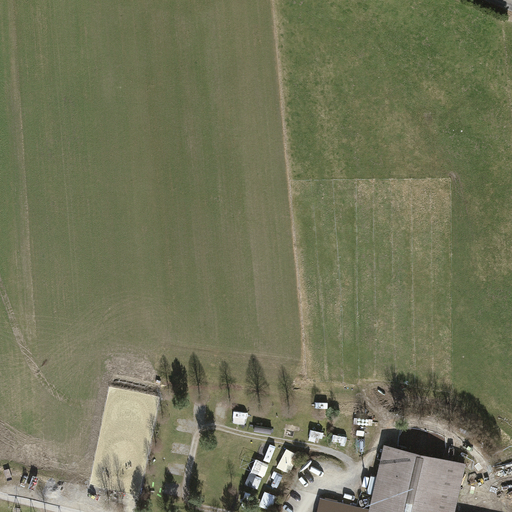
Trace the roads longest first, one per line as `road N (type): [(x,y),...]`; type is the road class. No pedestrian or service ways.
road 1 (track): [(361,472),(321,448),(206,427),(195,441),(185,492),(192,504),(220,511)]
road 2 (track): [(305,511),(311,500),(361,472),(393,428),(408,425),(467,446),(486,477),(484,511)]
